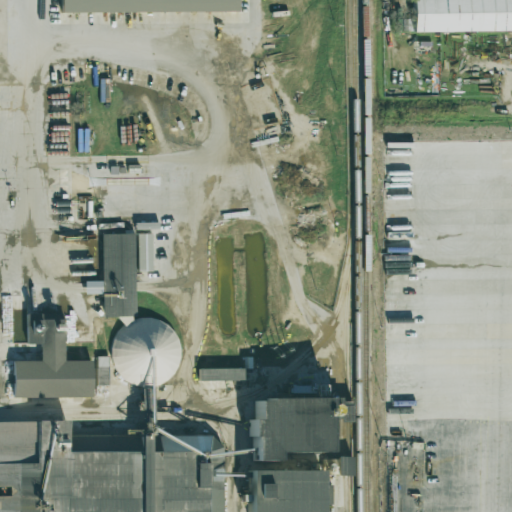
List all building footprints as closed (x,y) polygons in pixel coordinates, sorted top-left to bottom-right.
[(237,0),(60,0),(61,13),(237,11),(237,0)] [(511,30),(511,0),(411,0),(412,17),(407,17),(408,32),(511,30)] [(133,233),(101,234),(103,281),(86,282),(84,285),(84,294),(101,293),(102,317),(113,317),(123,323),(111,342),(112,373),(135,386),(165,385),(179,362),(177,332),(154,318),(132,319),(136,313),(133,233)] [(152,233),(137,234),(137,271),(152,271),(152,233)] [(91,397),(91,361),(63,361),(63,314),(21,314),(21,343),(40,343),(40,361),(12,361),(13,397),(91,397)] [(108,385),(108,357),(96,357),(97,385),(108,385)] [(243,368),(198,368),(199,381),(243,380),(243,368)] [(329,452),(328,397),(254,398),(255,419),(250,419),(251,461),(277,461),(277,453),(329,452)] [(338,475),(352,475),(352,457),(339,456),(338,475)] [(247,511),(321,511),(321,470),(247,471),(247,511)]
